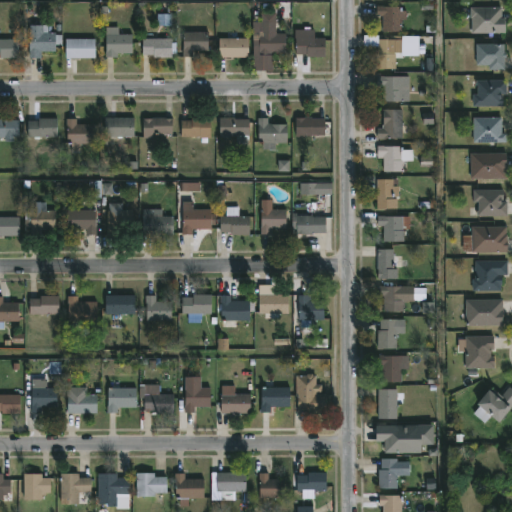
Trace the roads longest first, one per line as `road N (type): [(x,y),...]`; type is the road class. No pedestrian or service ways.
road 1 (residential): [(348,511),(348,0)]
road 2 (residential): [(0,445),(350,445)]
road 3 (residential): [(0,267),(349,267)]
road 4 (residential): [(348,90),(0,89)]
